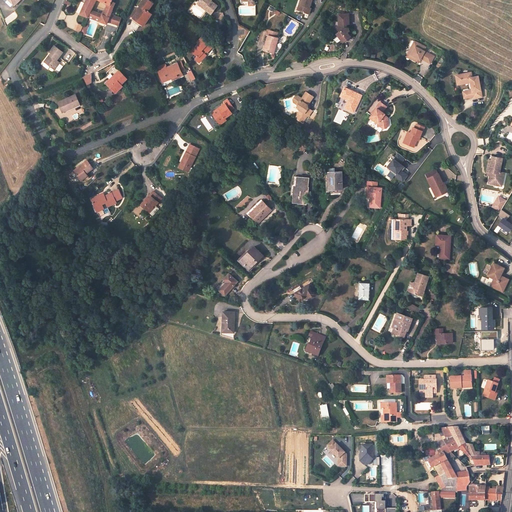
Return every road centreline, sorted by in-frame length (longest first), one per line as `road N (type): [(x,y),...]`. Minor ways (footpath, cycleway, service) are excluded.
road 1 (residential): [(266,267),(243,294),(246,310),(320,318),(378,362),(511,360)]
road 2 (unclassified): [(56,0),(13,66),(51,147),(71,152),(175,110)]
road 3 (track): [(183,427),(327,431),(339,424),(330,408)]
road 4 (motorway): [(48,511),(0,353)]
road 5 (unclassified): [(175,110),(246,79),(309,68)]
road 6 (unclassified): [(341,63),(394,70),(417,84),(445,120)]
road 7 (residential): [(266,267),(272,272),(324,237),(307,226),(284,249)]
